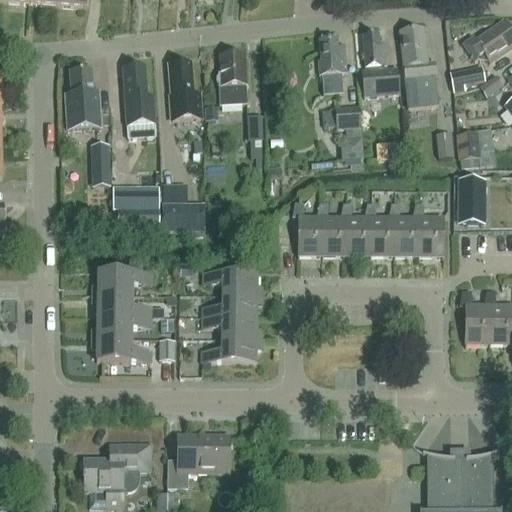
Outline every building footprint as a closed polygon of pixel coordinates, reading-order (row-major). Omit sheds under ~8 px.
[(30,0),(3,0),(2,8),(29,11),(30,0)] [(57,0),(30,0),(29,11),(56,13),(57,0)] [(57,0),(56,13),(83,16),(84,0),(57,0)] [(511,52),(511,40),(504,28),(476,47),(474,44),(463,51),(474,67),(484,60),(490,68),(511,52)] [(424,36),(401,39),(407,106),(432,104),(430,85),(436,85),(435,71),(428,72),(424,36)] [(398,102),(396,77),(383,78),(383,74),(385,73),(383,51),(378,51),(378,41),(362,42),(364,75),(365,75),(365,79),(361,80),(363,105),(398,102)] [(336,44),(318,46),(319,67),(317,67),(318,83),(320,82),(322,102),(342,101),(340,81),(345,80),(343,52),(336,53),(336,44)] [(216,94),(222,94),(222,112),(246,111),(244,61),(218,62),(219,79),(215,79),(216,94)] [(189,69),(169,71),(170,83),(168,83),(171,127),(199,125),(198,100),(193,101),(191,84),(190,85),(189,69)] [(485,86),(482,71),(449,78),(453,98),(465,96),(464,90),(485,86)] [(145,90),(144,75),(124,76),(125,88),(123,88),(124,108),(126,134),(154,132),(153,105),(147,106),(146,90),(145,90)] [(92,107),(90,77),(68,78),(70,108),(64,108),(66,136),(99,133),(98,106),(92,107)] [(479,93),(487,104),(503,93),(495,82),(479,93)] [(511,82),(509,85),(511,88),(511,104),(503,112),(511,123),(511,82)] [(218,125),(218,112),(203,112),(204,126),(218,125)] [(357,167),(355,115),(331,116),(332,136),(343,136),(344,147),(336,148),(337,168),(357,167)] [(251,163),(262,163),(260,121),(246,122),(248,148),(250,147),(251,163)] [(454,162),(451,137),(435,139),(437,164),(454,162)] [(461,174),(480,173),(477,137),(455,139),(457,166),(460,165),(461,174)] [(108,150),(90,151),(91,180),(109,179),(108,150)] [(386,169),(401,168),(400,154),(385,155),(386,169)] [(280,184),(279,170),(269,171),(270,185),(280,184)] [(484,185),(460,185),(460,229),(484,229),(484,185)] [(201,210),(162,211),(162,236),(201,236),(201,210)] [(370,263),(394,263),(394,225),(387,225),(374,225),(374,211),(366,211),(363,225),(370,225),(370,263)] [(298,263),(322,263),(322,226),(316,226),(303,226),(302,212),(293,212),(290,226),(297,226),(298,263)] [(322,263),(346,263),(346,225),(339,225),(327,225),(327,212),(319,212),(316,226),(322,226),(322,263)] [(346,225),(346,263),(370,263),(370,225),(363,225),(351,225),(351,212),(342,212),(339,225),(346,225)] [(394,263),(418,262),(418,225),(413,225),(399,225),(399,212),(390,212),(387,225),(394,225),(394,263)] [(418,225),(418,262),(442,262),(442,224),(423,225),(423,212),(416,212),(413,225),(418,225)] [(117,217),(117,241),(158,241),(158,217),(117,217)] [(95,225),(95,238),(107,238),(107,225),(95,225)] [(291,249),(291,228),(279,228),(278,249),(291,249)] [(193,269),(179,269),(179,281),(192,282),(193,269)] [(92,293),(92,303),(131,303),(131,292),(151,292),(152,280),(96,279),(96,293),(92,293)] [(220,293),(220,304),(262,305),(262,295),(257,295),(257,282),(202,281),(202,293),(220,293)] [(464,354),(489,354),(488,316),(481,316),(484,302),(486,297),(461,297),(457,316),(464,316),(464,354)] [(488,316),(489,354),(511,354),(511,316),(493,316),(493,302),(484,302),(481,316),(488,316)] [(96,324),(151,325),(152,314),(131,314),(131,303),(92,303),(91,311),(96,311),(96,324)] [(262,305),(220,304),(220,314),(201,313),(201,325),(257,325),(257,313),(262,313),(262,305)] [(151,325),(96,324),(95,337),(91,337),(91,345),(130,346),(131,335),(151,336),(151,325)] [(172,337),(173,325),(160,324),(160,336),(172,337)] [(257,325),(201,325),(201,336),(219,336),(219,348),(262,348),(262,339),(257,339),(257,325)] [(174,345),(158,344),(158,365),(174,366),(174,345)] [(130,346),(91,345),(91,354),(95,354),(95,368),(151,369),(151,357),(130,357),(130,346)] [(262,357),(262,348),(219,348),(219,357),(201,357),(200,375),(210,375),(210,370),(256,370),(256,357),(262,357)] [(183,443),(183,449),(183,468),(167,468),(167,496),(187,496),(187,479),(228,479),(228,449),(228,444),(183,443)] [(108,468),(82,468),(82,483),(81,483),(81,488),(82,488),(82,500),(88,500),(88,511),(122,511),(122,500),(126,500),(131,499),(134,497),(136,493),(137,489),(137,480),(150,480),(150,452),(108,452),(108,468)] [(495,511),(496,460),(499,459),(499,458),(485,462),(471,464),(471,457),(454,457),(454,464),(440,462),(426,458),(425,459),(429,460),(429,511),(495,511)] [(158,511),(166,511),(166,500),(158,500),(158,511)] [(174,511),(174,500),(166,500),(166,511),(174,511)]
